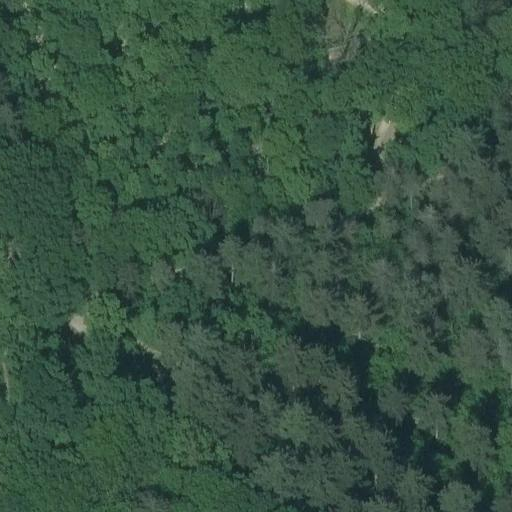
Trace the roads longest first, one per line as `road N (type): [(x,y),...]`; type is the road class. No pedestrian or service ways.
road 1 (track): [(51,315),(511,166)]
road 2 (track): [(64,327),(103,328),(511,444)]
road 3 (track): [(64,327),(262,511)]
